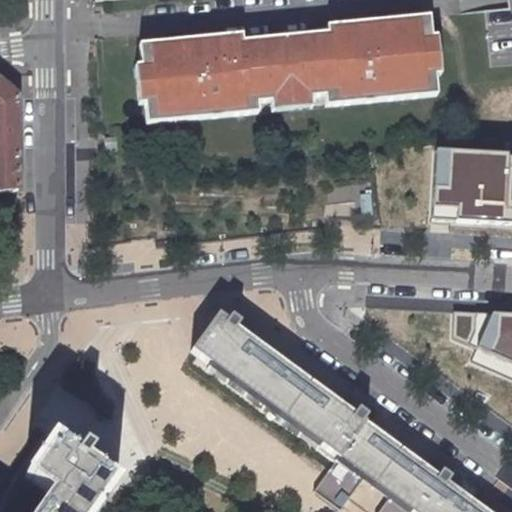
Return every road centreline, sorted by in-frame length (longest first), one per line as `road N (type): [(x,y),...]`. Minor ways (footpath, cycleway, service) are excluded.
road 1 (residential): [(511,472),(305,323),(298,270)]
road 2 (residential): [(53,45),(53,294)]
road 3 (residential): [(53,294),(298,270)]
road 4 (residential): [(298,270),(511,277)]
road 5 (residential): [(0,412),(46,345),(53,294)]
